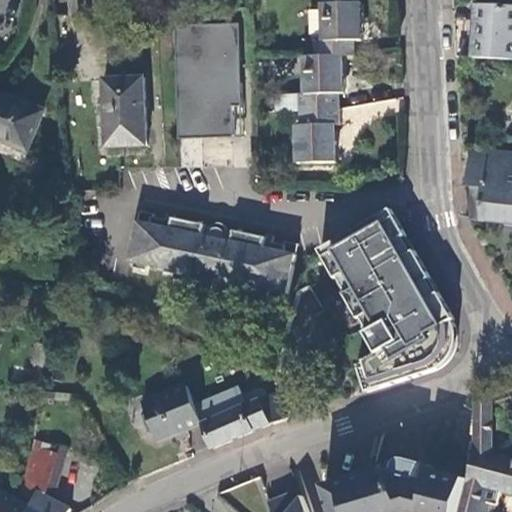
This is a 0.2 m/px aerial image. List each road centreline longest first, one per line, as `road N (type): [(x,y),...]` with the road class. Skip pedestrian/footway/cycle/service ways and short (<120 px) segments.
road 1 (residential): [(435,188),(329,210),(119,200),(110,207),(114,247)]
road 2 (unclassified): [(510,366),(186,485)]
road 3 (unclassified): [(435,188),(440,222),(510,366)]
road 4 (unclassified): [(422,0),(435,188)]
